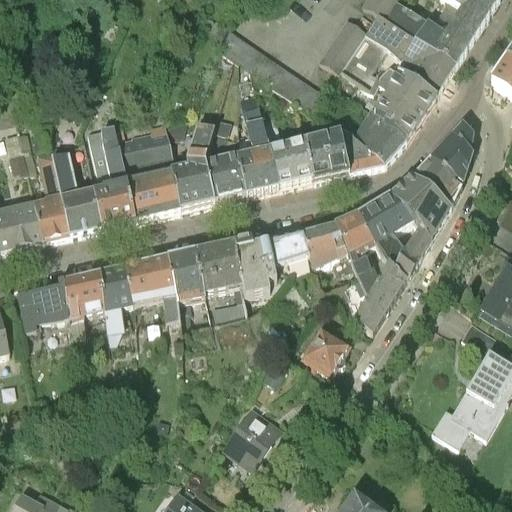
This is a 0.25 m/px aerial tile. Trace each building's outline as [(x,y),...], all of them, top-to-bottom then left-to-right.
[(369,0),(362,13),(378,22),(384,25),(386,27),(394,14),(369,0)] [(369,0),(394,14),(397,11),(402,2),(398,0),(369,0)] [(443,17),(455,25),(478,40),(500,6),(490,0),(433,0),(448,9),(443,17)] [(386,27),(456,74),(478,40),(455,25),(443,17),(439,23),(445,27),(440,35),(397,11),(394,14),(386,27)] [(339,78),(345,82),(358,90),(362,93),(373,82),(371,81),(386,58),(403,75),(399,82),(389,76),(385,79),(435,106),(446,90),(456,74),(386,27),(384,25),(378,22),(366,38),(359,48),(352,60),(344,71),(339,78)] [(346,26),(340,36),(359,48),(366,38),(346,26)] [(223,52),(229,38),(219,33),(213,48),(223,52)] [(340,36),(332,47),(352,60),(359,48),(340,36)] [(231,66),(243,47),(230,38),(221,59),(231,66)] [(253,53),(243,47),(231,66),(241,73),(253,53)] [(332,47),(325,59),(344,71),(352,60),(332,47)] [(253,53),(241,73),(251,80),(263,60),(253,53)] [(337,81),(339,78),(344,71),(325,59),(318,69),(337,81)] [(263,60),(251,80),(261,86),(273,67),(263,60)] [(273,67),(261,86),(271,93),(283,74),(273,67)] [(511,70),(507,67),(491,90),(511,104),(511,70)] [(283,74),(271,93),(281,100),(293,80),(283,74)] [(390,96),(373,122),(387,131),(384,136),(407,151),(435,106),(385,79),(378,84),(373,82),(362,93),(372,99),(378,89),(390,96)] [(293,80),(281,100),(291,107),(303,87),(293,80)] [(336,97),(348,105),(356,94),(343,86),(336,97)] [(303,87),(291,107),(300,114),(313,94),(303,87)] [(313,94),(300,114),(312,121),(325,102),(313,94)] [(361,114),(348,105),(336,97),(333,95),(315,123),(328,132),(342,141),(341,142),(351,149),(367,161),(384,174),(385,174),(386,173),(398,160),(407,151),(384,136),(387,131),(373,122),(371,121),(359,138),(349,132),(361,114)] [(253,165),(239,168),(247,205),(278,198),(262,127),(259,115),(257,115),(255,102),(240,106),(242,118),(253,165)] [(25,121),(17,141),(27,183),(35,181),(26,140),(32,123),(25,121)] [(52,125),(38,121),(33,145),(47,211),(33,214),(42,251),(69,245),(49,154),(46,145),(52,125)] [(217,128),(201,123),(187,174),(189,178),(172,183),(180,219),(180,220),(214,212),(205,176),(209,158),(217,128)] [(313,190),(304,152),(282,158),(274,124),(262,127),(278,198),(313,190)] [(186,127),(164,133),(168,149),(183,145),(186,127)] [(134,231),(180,219),(172,183),(172,182),(171,182),(173,167),(162,129),(149,133),(151,142),(117,149),(134,231)] [(459,135),(429,167),(454,187),(456,188),(463,191),(472,161),(469,160),(467,156),(470,153),(472,145),(472,143),(471,142),(465,135),(465,132),(459,132),(459,135)] [(102,197),(94,201),(102,238),(120,234),(134,231),(117,149),(114,135),(101,137),(101,139),(87,141),(97,185),(108,183),(112,195),(102,197)] [(17,141),(4,144),(13,186),(27,183),(17,141)] [(214,142),(209,158),(233,165),(237,149),(214,142)] [(341,142),(339,144),(348,183),(384,174),(367,161),(351,149),(341,142)] [(339,144),(304,152),(313,190),(314,191),(348,183),(339,144)] [(66,151),(49,154),(69,245),(102,238),(94,201),(78,204),(69,163),(66,151)] [(429,167),(412,185),(451,215),(461,195),(463,191),(456,188),(454,187),(429,167)] [(214,212),(247,205),(239,168),(205,176),(214,212)] [(414,231),(419,237),(430,250),(450,217),(451,215),(412,185),(390,205),(414,231)] [(390,205),(359,223),(378,260),(382,265),(388,272),(395,279),(409,255),(408,255),(404,260),(392,245),(414,231),(390,205)] [(0,261),(42,251),(33,214),(0,222),(0,261)] [(367,303),(379,285),(370,265),(365,267),(363,262),(375,255),(378,260),(359,223),(358,223),(338,233),(337,232),(335,233),(347,263),(348,263),(360,288),(366,300),(367,303)] [(314,275),(332,269),(347,263),(335,233),(302,242),(311,264),(309,264),(309,266),(314,275)] [(419,237),(408,255),(409,255),(395,279),(402,286),(406,288),(430,250),(419,237)] [(311,264),(302,242),(269,249),(269,251),(272,270),(272,272),(274,273),(273,270),(288,266),(289,271),(309,266),(309,264),(311,264)] [(251,248),(233,252),(242,293),(243,292),(245,301),(270,296),(268,287),(277,286),(274,273),(272,272),(272,270),(269,251),(253,254),(251,248)] [(209,300),(242,293),(233,252),(232,252),(218,255),(218,256),(200,259),(209,300)] [(176,312),(178,330),(180,330),(178,312),(206,306),(205,301),(209,300),(200,259),(195,260),(194,260),(167,265),(176,303),(176,312)] [(127,274),(125,274),(134,315),(163,307),(166,332),(178,330),(176,312),(176,303),(167,265),(141,271),(140,271),(127,274)] [(388,272),(379,285),(367,303),(352,329),(372,341),(406,288),(402,286),(395,279),(388,272)] [(481,316),(511,335),(511,275),(506,272),(500,281),(502,282),(481,316)] [(121,318),(134,315),(125,274),(125,275),(100,280),(98,280),(99,282),(104,320),(105,320),(109,353),(120,352),(118,342),(124,341),(121,318)] [(68,330),(69,333),(84,330),(83,326),(104,320),(99,282),(74,287),(64,289),(67,328),(67,330),(68,330)] [(366,300),(360,288),(354,291),(360,303),(366,300)] [(36,337),(67,330),(67,328),(64,289),(16,301),(16,303),(17,303),(18,307),(14,308),(18,327),(24,345),(37,342),(36,337)] [(246,322),(243,309),(237,310),(213,316),(216,329),(246,322)] [(182,337),(192,335),(189,321),(180,323),(182,337)] [(0,324),(0,365),(9,363),(0,324)] [(280,333),(282,335),(279,338),(268,327),(263,332),(273,343),(274,342),(282,350),(289,342),(287,340),(294,333),(287,326),(280,333)] [(506,372),(511,362),(511,353),(487,338),(470,328),(470,329),(470,330),(462,344),(461,344),(460,345),(477,355),(489,362),(506,372)] [(304,367),(314,373),(331,384),(336,376),(337,376),(339,376),(340,376),(342,375),(343,375),(344,374),(344,372),(345,371),(345,370),(345,368),(344,367),(344,366),(343,365),(348,356),(331,346),(321,339),(304,367)] [(185,361),(185,350),(175,350),(175,361),(185,361)] [(262,351),(258,358),(267,364),(272,358),(262,351)] [(255,357),(248,368),(260,376),(267,365),(255,357)] [(511,402),(511,376),(506,372),(489,362),(452,421),(446,417),(432,440),(458,456),(470,437),(486,447),(511,402)] [(272,370),(263,389),(279,396),(288,378),(272,370)] [(278,439),(261,427),(249,419),(227,449),(239,458),(255,470),(278,439)] [(37,446),(34,433),(22,436),(26,449),(37,446)] [(130,472),(130,482),(138,481),(138,471),(130,472)] [(169,486),(157,484),(156,492),(167,495),(169,486)] [(179,503),(187,509),(192,503),(183,497),(179,503)] [(16,511),(58,511),(59,511),(40,500),(35,510),(22,503),(16,511)] [(170,511),(191,511),(187,509),(179,503),(177,502),(170,511)] [(346,511),(366,511),(354,502),(346,511)]
